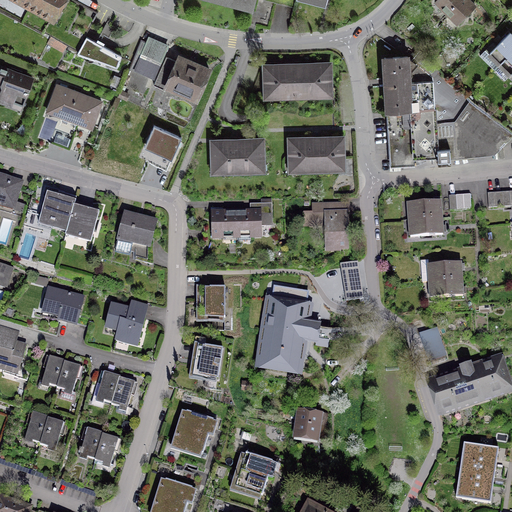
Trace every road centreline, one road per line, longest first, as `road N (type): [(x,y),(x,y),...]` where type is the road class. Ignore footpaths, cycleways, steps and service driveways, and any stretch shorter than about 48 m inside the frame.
road 1 (residential): [(0,156),(169,202),(177,216),(171,346),(112,511)]
road 2 (residential): [(374,180),(366,201),(378,307),(408,333),(438,429),(434,454),(403,511)]
road 3 (residential): [(109,0),(214,38),(345,37)]
road 4 (residential): [(345,37),(374,180)]
road 5 (residential): [(374,180),(511,166)]
